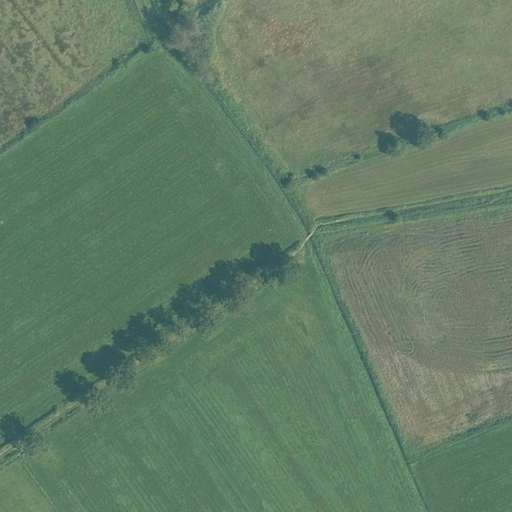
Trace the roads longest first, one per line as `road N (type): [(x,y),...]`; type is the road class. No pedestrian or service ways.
road 1 (track): [(0,456),(294,256)]
road 2 (track): [(143,0),(304,240)]
